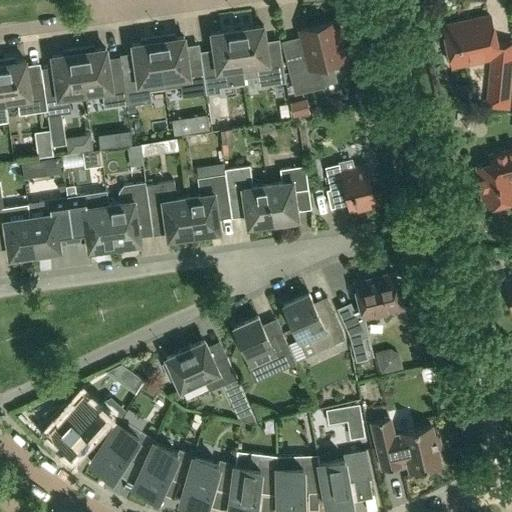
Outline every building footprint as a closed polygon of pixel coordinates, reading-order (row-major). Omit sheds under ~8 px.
[(490,16),(443,26),(448,47),(446,47),(445,50),(447,59),(449,62),(451,61),(452,65),(492,56),(489,88),(493,88),(492,107),(507,108),(511,54),(511,42),(496,41),(490,16)] [(300,56),(287,59),(295,92),(324,85),(319,65),(344,59),(340,43),(342,43),(343,40),(340,26),(338,25),(335,26),(334,21),(300,29),(303,42),(298,50),(300,56)] [(263,25),(237,28),(244,77),(256,75),(257,86),(285,82),(280,48),(270,49),(266,47),(263,25)] [(244,77),(237,28),(211,32),(214,54),(212,58),(201,59),(202,65),(206,93),(206,94),(220,92),(219,87),(245,83),(244,77)] [(175,34),(158,36),(165,88),(180,85),(182,97),(206,93),(202,65),(189,67),(184,36),(175,38),(175,34)] [(165,88),(158,36),(140,39),(141,43),(132,44),(136,72),(123,74),(127,103),(127,105),(151,101),(149,90),(165,88)] [(127,103),(123,74),(110,76),(106,48),(94,50),(94,46),(78,48),(85,93),(98,91),(102,94),(104,107),(127,103)] [(85,93),(78,48),(63,50),(63,54),(52,56),(56,84),(43,86),(47,110),(47,115),(70,111),(69,99),(72,95),(85,93)] [(15,57),(0,59),(0,66),(5,102),(17,100),(19,114),(47,110),(43,86),(43,82),(32,84),(29,81),(26,59),(15,61),(15,57)] [(311,94),(293,100),(299,118),(317,111),(311,94)] [(486,199),(487,205),(494,203),(497,207),(509,204),(509,199),(511,198),(511,178),(511,176),(511,148),(490,154),(492,162),(477,166),(483,187),(480,188),(483,200),(486,199)] [(325,166),(331,189),(341,187),(345,189),(350,209),(375,203),(369,178),(373,177),(369,162),(353,166),(354,169),(341,172),(339,163),(325,166)] [(273,222),(267,184),(253,186),(250,164),(224,168),(225,173),(229,198),(243,196),(248,226),(273,222)] [(282,182),(267,184),(273,222),(298,218),(294,190),(308,188),(305,165),(280,168),(282,182)] [(36,168),(36,186),(55,186),(55,167),(36,168)] [(229,200),(229,198),(225,173),(197,177),(199,194),(188,196),(194,238),(211,235),(211,231),(220,230),(216,202),(229,200)] [(150,212),(146,184),(145,180),(123,184),(118,190),(119,201),(108,203),(114,245),(122,244),(125,248),(134,246),(136,242),(140,242),(137,220),(139,217),(150,215),(150,212)] [(194,238),(188,196),(176,197),(174,180),(146,184),(150,212),(164,210),(168,238),(176,236),(177,240),(194,238)] [(67,199),(71,226),(73,239),(87,237),(89,249),(92,249),(95,252),(104,251),(106,247),(114,245),(108,203),(107,193),(67,199)] [(73,239),(71,226),(67,199),(67,201),(28,207),(35,257),(38,256),(43,255),(48,254),(54,252),(58,251),(60,249),(59,242),(73,239)] [(35,257),(28,207),(0,210),(0,233),(5,233),(9,257),(13,257),(18,258),(23,258),(29,258),(33,257),(35,257)] [(395,273),(355,283),(361,308),(341,316),(352,340),(368,333),(364,316),(403,306),(395,273)] [(511,277),(505,279),(507,285),(503,286),(506,299),(510,298),(511,305),(511,277)] [(309,292),(283,304),(299,340),(309,335),(316,351),(344,338),(342,330),(327,296),(313,302),(309,292)] [(258,316),(255,317),(233,327),(250,364),(261,358),(264,363),(273,367),(294,358),(282,332),(271,337),(267,335),(258,316)] [(204,340),(166,357),(168,361),(162,363),(170,380),(175,377),(180,388),(204,377),(209,390),(237,377),(227,356),(214,362),(204,340)] [(91,462),(118,419),(124,410),(111,399),(95,406),(83,395),(74,405),(71,402),(48,412),(53,423),(55,426),(51,431),(65,444),(69,440),(74,445),(86,431),(101,445),(90,461),(91,462)] [(389,418),(371,422),(382,469),(400,465),(399,459),(407,457),(410,471),(440,463),(436,448),(440,447),(437,434),(433,435),(431,425),(393,434),(389,418)] [(134,485),(155,440),(141,431),(138,435),(137,434),(137,435),(117,422),(118,420),(118,419),(91,462),(106,472),(109,467),(115,471),(124,455),(142,466),(134,485)] [(181,502),(194,454),(179,447),(177,452),(176,451),(176,452),(154,442),(155,440),(134,485),(151,493),(153,489),(159,491),(166,475),(185,483),(180,502),(181,502)] [(319,461),(320,467),(328,510),(346,506),(346,501),(352,499),(349,481),(366,478),(361,450),(343,453),(344,458),(343,458),(343,459),(320,463),(319,461)] [(229,511),(235,463),(219,458),(218,463),(217,463),(194,457),(195,454),(194,454),(181,502),(199,508),(200,503),(206,505),(212,486),(231,491),(228,511),(229,511)] [(327,510),(328,510),(320,467),(302,467),(302,455),(277,455),(277,465),(278,511),(297,511),(297,509),(304,509),(303,491),(324,490),(327,510)] [(278,511),(277,465),(261,463),(260,468),(259,467),(259,468),(235,465),(236,463),(235,463),(229,511),(247,511),(248,510),(255,510),(257,492),(277,495),(277,511),(278,511)]
